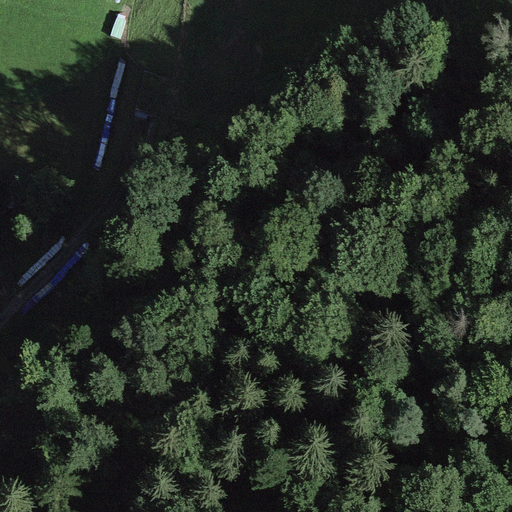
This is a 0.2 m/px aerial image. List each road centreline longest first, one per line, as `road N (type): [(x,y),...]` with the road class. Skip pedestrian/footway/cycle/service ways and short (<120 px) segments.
road 1 (track): [(478,511),(427,399),(445,340),(427,256),(474,99),(501,62)]
road 2 (track): [(141,122),(110,203),(0,317)]
